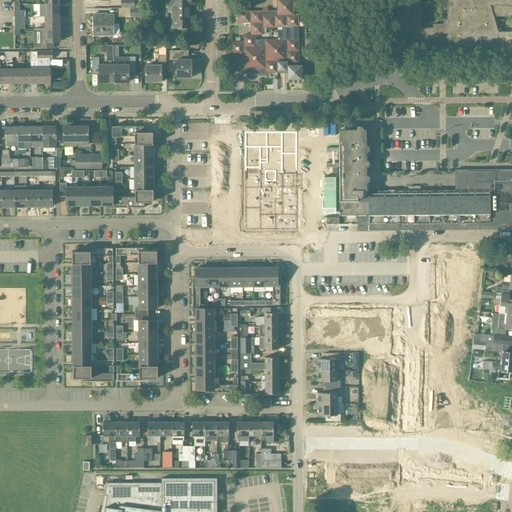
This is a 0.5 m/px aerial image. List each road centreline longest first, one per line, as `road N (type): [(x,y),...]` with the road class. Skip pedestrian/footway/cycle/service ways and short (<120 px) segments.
road 1 (residential): [(412,299),(413,487)]
road 2 (residential): [(511,145),(468,145),(399,80),(353,83)]
road 3 (residential): [(52,407),(49,226)]
road 4 (residential): [(412,299),(413,238),(511,237)]
road 5 (residential): [(296,299),(289,254),(176,252)]
road 6 (residential): [(176,408),(176,252)]
road 7 (residential): [(353,83),(321,99),(211,109)]
road 8 (residential): [(176,225),(49,226)]
road 9 (residential): [(52,407),(176,408)]
road 10 (residential): [(176,408),(297,410)]
